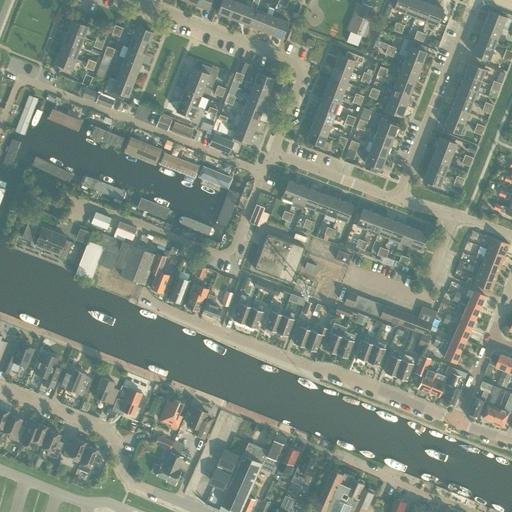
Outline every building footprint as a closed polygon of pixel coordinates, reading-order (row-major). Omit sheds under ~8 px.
[(198,0),(197,5),(208,9),(211,0),(198,0)] [(221,0),(217,13),(228,17),(234,0),(221,0)] [(234,0),(228,17),(239,21),(245,4),(234,0)] [(245,4),(239,21),(249,25),(256,9),(259,0),(253,0),(251,7),(245,4)] [(260,29),(271,34),(277,17),(281,6),(283,0),(278,0),(277,4),(272,15),(267,13),(266,13),(260,29)] [(405,13),(409,0),(396,0),(394,8),(405,13)] [(415,17),(422,0),(420,0),(409,0),(405,13),(415,17)] [(426,21),(432,4),(422,0),(415,17),(426,21)] [(262,11),(256,9),(249,25),(260,29),(266,13),(267,13),(270,3),(266,2),(262,11)] [(365,36),(375,11),(357,4),(347,30),(351,31),(347,40),(358,45),(362,35),(365,36)] [(443,9),(432,4),(426,21),(437,25),(443,9)] [(489,10),(485,21),(502,28),(503,29),(505,24),(504,23),(506,17),(489,10)] [(67,31),(84,37),(88,26),(86,26),(88,20),(77,15),(75,21),(71,20),(67,31)] [(277,17),(271,34),(282,38),(288,21),(277,17)] [(502,28),(485,21),(481,32),(498,38),(497,39),(503,41),(505,36),(499,34),(502,28)] [(132,36),(149,43),(153,32),(136,25),(132,36)] [(411,37),(418,40),(421,32),(414,29),(411,37)] [(63,42),(80,48),(84,37),(67,31),(63,42)] [(477,43),(493,49),(497,39),(498,38),(481,32),(477,43)] [(128,47),(145,53),(149,43),(132,36),(128,47)] [(312,46),(314,41),(307,38),(305,44),(312,46)] [(408,51),(406,56),(422,63),(427,52),(414,47),(416,42),(408,39),(404,49),(408,51)] [(59,52),(75,59),(80,48),(63,42),(59,52)] [(489,60),(493,49),(477,43),(472,54),(489,60)] [(124,58),(140,64),(145,53),(128,47),(124,58)] [(334,65),(351,72),(355,60),(361,63),(363,57),(347,51),(345,56),(339,54),(334,65)] [(71,70),(75,59),(59,52),(55,63),(71,70)] [(422,63),(406,56),(402,67),(418,73),(422,63)] [(120,68),(136,75),(140,64),(124,58),(120,68)] [(243,74),(247,63),(240,60),(236,71),(243,74)] [(465,74),(481,80),(485,69),(469,63),(465,74)] [(210,67),(202,64),(200,70),(208,73),(210,67)] [(347,82),(351,72),(334,65),(330,76),(347,82)] [(189,78),(205,85),(209,74),(208,73),(200,70),(193,67),(189,78)] [(402,67),(398,78),(414,84),(418,73),(402,67)] [(132,85),(136,75),(120,68),(116,79),(132,85)] [(253,83),(270,89),(274,78),(257,72),(253,83)] [(460,85),(477,91),(481,80),(465,74),(460,85)] [(343,93),(347,82),(330,76),(326,87),(343,93)] [(184,89),(201,96),(205,85),(189,78),(184,89)] [(414,84),(398,78),(393,88),(410,95),(414,84)] [(128,96),(132,85),(116,79),(111,90),(128,96)] [(249,94),(266,100),(270,89),(253,83),(249,94)] [(456,95),(473,102),(477,91),(460,85),(456,95)] [(97,91),(86,87),(82,97),(94,101),(97,91)] [(339,104),(343,93),(326,87),(322,97),(339,104)] [(410,95),(393,88),(389,99),(406,105),(410,95)] [(180,100),(197,106),(201,96),(184,89),(180,100)] [(115,100),(99,94),(96,102),(112,108),(115,100)] [(245,104),(262,111),(266,100),(249,94),(245,104)] [(452,106),(469,112),(473,102),(456,95),(452,106)] [(25,135),(39,100),(29,96),(15,131),(25,135)] [(335,114),(339,104),(322,97),(318,108),(335,114)] [(406,105),(389,99),(385,110),(402,116),(406,105)] [(192,117),(197,106),(180,100),(176,111),(192,117)] [(241,115),(258,121),(262,111),(245,104),(241,115)] [(448,117),(464,123),(469,112),(452,106),(448,117)] [(47,120),(78,132),(83,119),(52,107),(47,120)] [(331,125),(335,114),(318,108),(314,119),(331,125)] [(172,120),(161,115),(156,126),(168,131),(172,120)] [(253,132),(258,121),(241,115),(237,126),(253,132)] [(462,129),(464,123),(448,117),(444,128),(460,134),(462,134),(464,130),(462,129)] [(327,136),(331,125),(314,119),(310,129),(327,136)] [(377,130),(394,137),(398,126),(381,119),(377,130)] [(194,128),(175,121),(171,132),(190,139),(194,128)] [(90,137),(121,149),(125,137),(95,125),(90,137)] [(249,143),(253,132),(237,126),(233,137),(249,143)] [(325,141),(327,136),(310,129),(306,140),(320,146),(319,148),(325,150),(328,142),(325,141)] [(389,147),(394,137),(377,130),(373,141),(389,147)] [(233,142),(213,134),(208,146),(229,153),(233,142)] [(131,136),(125,152),(156,164),(162,148),(131,136)] [(436,148),(452,154),(456,143),(440,137),(436,148)] [(11,167),(20,142),(10,138),(1,163),(11,167)] [(385,158),(389,147),(373,141),(369,152),(385,158)] [(477,147),(469,144),(466,150),(474,153),(477,147)] [(432,159),(448,165),(452,154),(436,148),(432,159)] [(385,158),(369,152),(361,149),(359,154),(367,157),(364,163),(381,169),(385,158)] [(160,165),(194,178),(199,165),(165,152),(160,165)] [(74,171),(37,157),(33,168),(70,182),(74,171)] [(427,169),(444,176),(448,165),(432,159),(427,169)] [(199,178),(227,189),(232,176),(204,165),(199,178)] [(440,187),(444,176),(427,169),(423,180),(440,187)] [(511,176),(505,174),(503,180),(504,180),(511,183),(511,176)] [(121,202),(126,192),(87,177),(83,187),(121,202)] [(293,201),(299,184),(288,180),(282,197),(293,201)] [(304,205),(310,188),(299,184),(293,201),(304,205)] [(304,205),(314,209),(320,193),(310,188),(304,205)] [(510,204),(511,204),(511,193),(511,194),(501,190),(499,195),(511,201),(510,204)] [(242,196),(229,191),(216,224),(229,229),(242,196)] [(314,209),(325,213),(331,197),(320,193),(314,209)] [(331,197),(325,213),(335,217),(342,201),(331,197)] [(167,219),(169,212),(136,199),(133,206),(167,219)] [(353,205),(342,201),(335,217),(347,221),(353,205)] [(489,205),(480,201),(478,208),(487,211),(489,205)] [(511,215),(511,204),(510,204),(509,208),(501,205),(501,206),(495,203),(493,208),(511,215)] [(356,225),(367,229),(373,213),(362,208),(356,225)] [(257,226),(262,212),(254,209),(248,222),(257,226)] [(107,226),(110,217),(97,212),(93,220),(107,226)] [(373,213),(367,229),(378,233),(384,217),(373,213)] [(182,214),(178,223),(212,237),(216,227),(182,214)] [(388,237),(395,221),(384,217),(378,233),(388,237)] [(136,227),(119,221),(115,232),(131,239),(136,227)] [(399,241),(405,225),(395,221),(388,237),(399,241)] [(399,241),(410,246),(416,229),(405,225),(399,241)] [(65,261),(66,256),(72,242),(65,239),(66,236),(42,226),(35,244),(58,254),(57,258),(65,261)] [(416,229),(410,246),(421,250),(427,233),(416,229)] [(149,270),(156,255),(93,230),(88,241),(88,240),(75,273),(91,280),(98,263),(112,268),(113,265),(122,268),(120,275),(144,284),(149,272),(149,270)] [(168,238),(154,233),(149,247),(163,252),(168,238)] [(267,233),(254,268),(292,283),(306,247),(267,233)] [(484,234),(482,239),(486,241),(488,240),(490,240),(487,248),(505,255),(509,243),(484,234)] [(183,246),(173,242),(170,250),(180,254),(183,246)] [(386,256),(388,250),(380,247),(376,255),(385,258),(386,256)] [(477,252),(475,257),(482,260),(500,266),(505,255),(487,248),(484,256),(482,255),(481,253),(477,252)] [(350,254),(339,250),(335,258),(347,263),(350,254)] [(163,255),(156,253),(156,255),(155,256),(149,270),(156,273),(150,288),(152,288),(153,290),(155,291),(157,290),(162,292),(166,283),(168,283),(170,278),(168,277),(169,275),(157,271),(163,255)] [(183,258),(176,255),(173,261),(180,264),(183,258)] [(401,255),(400,256),(398,263),(406,266),(409,258),(401,255)] [(482,260),(479,267),(497,274),(500,266),(482,260)] [(314,272),(316,265),(306,262),(304,268),(314,272)] [(206,268),(199,265),(195,276),(202,278),(206,268)] [(479,267),(476,275),(494,282),(497,274),(479,267)] [(476,275),(473,283),(491,290),(494,282),(476,275)] [(177,276),(175,280),(168,298),(180,303),(187,285),(188,281),(177,276)] [(192,283),(191,285),(189,293),(191,294),(186,306),(198,311),(203,296),(205,297),(208,289),(192,283)] [(473,290),(468,301),(480,307),(485,295),(473,290)] [(229,307),(233,293),(225,291),(221,304),(229,307)] [(351,306),(356,294),(349,291),(344,303),(351,306)] [(217,319),(221,308),(213,305),(216,297),(209,294),(202,313),(217,319)] [(245,324),(251,307),(245,304),(248,296),(241,294),(237,304),(240,305),(234,320),(245,324)] [(357,308),(362,296),(356,294),(351,306),(357,308)] [(367,299),(362,296),(357,308),(363,310),(367,299)] [(373,301),(367,299),(363,310),(368,312),(373,301)] [(312,303),(307,301),(302,312),(307,314),(312,303)] [(379,303),(373,301),(368,312),(374,314),(379,303)] [(480,307),(468,301),(463,312),(475,318),(480,307)] [(321,305),(317,303),(313,314),(317,316),(321,305)] [(384,305),(379,303),(374,314),(380,317),(384,305)] [(258,309),(251,307),(245,324),(255,328),(262,311),(264,306),(260,305),(258,309)] [(390,307),(384,305),(380,317),(385,319),(390,307)] [(275,331),(276,332),(283,315),(276,312),(278,307),(274,306),(272,310),(265,328),(267,328),(266,330),(267,332),(272,334),(274,333),(275,331)] [(418,345),(421,346),(423,347),(428,335),(427,335),(431,323),(436,311),(422,306),(418,318),(413,329),(422,333),(418,345)] [(395,309),(390,307),(385,319),(391,321),(395,309)] [(335,310),(330,308),(327,314),(332,317),(335,310)] [(401,311),(395,309),(391,321),(396,323),(401,311)] [(407,313),(401,311),(396,323),(402,325),(407,313)] [(283,315),(276,332),(287,336),(293,319),(295,314),(291,312),(289,317),(283,315)] [(475,318),(463,312),(460,319),(446,313),(444,317),(445,318),(451,320),(470,329),(475,318)] [(367,317),(358,313),(354,321),(364,325),(367,317)] [(412,316),(407,313),(402,325),(408,327),(412,316)] [(408,327),(413,329),(418,318),(412,316),(408,327)] [(305,347),(311,330),(305,327),(307,322),(302,321),(300,326),(294,343),(305,347)] [(465,340),(470,329),(458,323),(453,334),(465,340)] [(317,332),(311,330),(305,347),(315,351),(322,334),(324,335),(327,328),(320,325),(317,332)] [(336,353),(343,336),(342,336),(344,331),(338,329),(334,327),(332,332),(325,349),(336,353)] [(349,339),(343,336),(336,353),(347,358),(353,340),(355,335),(351,334),(349,339)] [(465,340),(453,334),(450,341),(437,335),(435,339),(461,351),(465,340)] [(367,361),(376,339),(365,335),(363,340),(356,357),(367,361)] [(386,343),(376,339),(367,361),(378,365),(384,348),(386,343)] [(456,362),(461,351),(435,339),(433,344),(447,350),(444,357),(456,362)] [(19,343),(19,344),(13,341),(8,354),(2,368),(9,371),(13,361),(26,366),(33,348),(19,343)] [(385,372),(395,376),(402,359),(401,358),(398,357),(396,356),(397,352),(393,350),(391,355),(385,372)] [(43,352),(42,355),(35,373),(45,377),(42,384),(41,383),(40,388),(42,388),(42,389),(43,389),(44,390),(45,390),(47,386),(53,388),(61,369),(55,366),(57,362),(58,359),(43,352)] [(507,371),(511,358),(500,353),(495,366),(507,371)] [(402,359),(395,376),(406,380),(413,363),(414,358),(403,354),(401,358),(402,359)] [(428,392),(436,372),(427,369),(432,358),(421,354),(414,372),(423,375),(418,388),(428,392)] [(453,367),(449,375),(450,375),(447,384),(448,384),(448,385),(449,385),(443,400),(447,402),(448,404),(451,405),(452,404),(454,405),(460,389),(454,386),(458,375),(456,374),(458,369),(453,367)] [(84,375),(85,373),(73,368),(71,373),(65,371),(63,376),(68,378),(64,387),(77,393),(80,384),(85,386),(89,377),(84,375)] [(436,372),(428,392),(438,396),(446,376),(436,372)] [(116,394),(118,389),(112,387),(114,382),(102,377),(94,396),(106,401),(112,404),(116,394)] [(481,389),(484,390),(481,399),(475,396),(468,412),(469,413),(470,414),(473,416),(475,415),(479,417),(486,401),(485,400),(489,392),(491,393),(494,385),(483,381),(480,386),(481,386),(481,389)] [(500,388),(494,385),(491,393),(492,394),(488,404),(483,418),(488,420),(490,422),(492,422),(493,422),(499,408),(493,406),(500,388)] [(142,395),(142,394),(129,388),(124,400),(117,397),(111,410),(122,415),(124,411),(133,415),(137,406),(139,407),(143,405),(147,397),(142,395)] [(511,392),(504,410),(499,408),(493,422),(495,422),(496,424),(499,424),(504,426),(509,413),(511,413),(511,409),(511,392)] [(82,400),(76,398),(73,405),(78,408),(82,400)] [(178,414),(183,403),(174,399),(172,402),(167,400),(159,419),(162,420),(162,418),(172,422),(170,426),(176,429),(182,416),(178,414)] [(6,421),(9,414),(10,412),(0,407),(0,427),(5,429),(8,422),(6,421)] [(204,438),(209,424),(204,422),(208,413),(195,407),(188,425),(196,428),(193,434),(204,438)] [(21,419),(9,414),(6,421),(8,422),(5,429),(4,431),(10,434),(8,438),(19,442),(25,427),(19,424),(21,419)] [(45,437),(48,429),(48,427),(38,423),(35,428),(30,426),(23,441),(22,444),(33,449),(36,442),(43,445),(46,437),(45,437)] [(60,434),(48,429),(45,437),(46,437),(43,445),(42,447),(48,450),(47,454),(57,458),(63,442),(58,440),(60,434)] [(170,449),(173,441),(158,435),(155,443),(170,449)] [(83,453),(86,445),(87,443),(76,438),(74,444),(68,442),(62,455),(68,458),(69,456),(81,460),(84,453),(83,453)] [(273,439),(269,450),(261,468),(274,473),(283,453),(281,453),(284,444),(273,439)] [(240,511),(245,504),(254,483),(261,468),(269,450),(249,442),(241,461),(237,459),(239,455),(223,448),(216,464),(222,466),(220,469),(215,467),(208,483),(223,490),(226,485),(229,487),(221,504),(238,511),(240,511)] [(98,450),(86,445),(83,453),(84,453),(81,460),(80,463),(91,467),(90,469),(96,472),(102,458),(96,456),(98,450)] [(300,451),(288,446),(279,468),(276,474),(292,475),(295,467),(293,466),(294,464),(300,451)] [(161,463),(160,465),(155,463),(151,471),(157,474),(167,478),(166,480),(175,484),(180,472),(176,470),(182,457),(171,452),(166,465),(161,463)] [(309,455),(308,454),(303,466),(299,464),(293,478),(299,480),(303,471),(313,476),(316,469),(312,468),(317,458),(315,457),(314,456),(311,455),(309,455)] [(344,475),(332,470),(315,508),(316,508),(324,511),(366,511),(374,493),(363,488),(365,484),(353,479),(354,477),(345,473),(344,475)] [(254,483),(245,504),(250,506),(259,485),(254,483)] [(402,511),(406,503),(402,501),(402,499),(399,498),(397,499),(396,498),(390,511),(402,511)] [(286,509),(289,501),(284,499),(281,506),(286,509)] [(425,511),(428,507),(426,506),(424,504),(421,505),(416,502),(412,511),(425,511)] [(264,503),(259,511),(268,511),(271,506),(264,503)]
